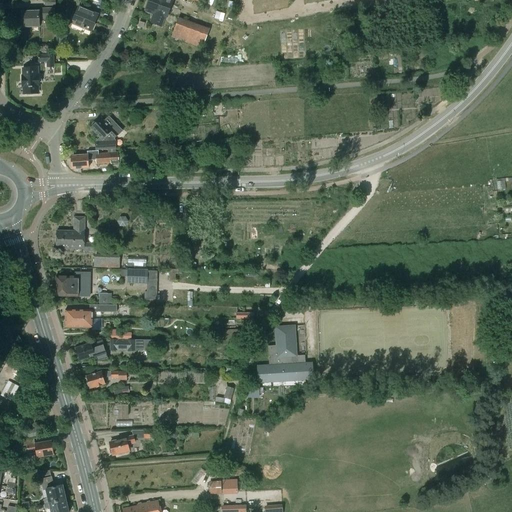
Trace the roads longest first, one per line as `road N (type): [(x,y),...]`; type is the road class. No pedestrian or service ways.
road 1 (tertiary): [(60,183),(283,182),(368,166),(446,116),(511,43)]
road 2 (primary): [(93,511),(6,220)]
road 3 (track): [(256,339),(285,289),(362,199),(368,166)]
road 4 (residential): [(50,130),(108,49),(128,0)]
